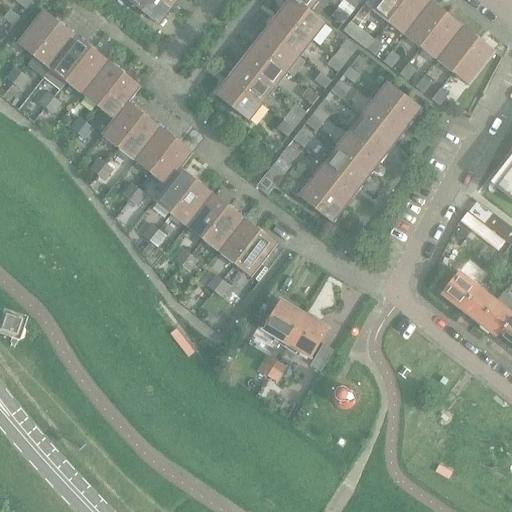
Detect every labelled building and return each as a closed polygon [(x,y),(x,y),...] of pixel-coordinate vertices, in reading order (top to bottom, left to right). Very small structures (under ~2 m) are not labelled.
[(17,0),(16,2),(27,10),(33,2),(29,0),(17,0)] [(172,9),(160,0),(125,0),(159,26),(172,9)] [(178,0),(160,0),(172,9),(178,0)] [(291,0),(290,0),(278,15),(312,41),(325,24),(309,12),(309,13),(291,0)] [(291,0),(309,13),(309,12),(318,0),(291,0)] [(361,1),(359,0),(344,0),(344,1),(355,9),(361,1)] [(369,0),(365,5),(371,10),(379,0),(369,0)] [(379,0),(371,10),(388,23),(406,0),(379,0)] [(430,2),(426,0),(406,0),(388,23),(404,36),(430,2)] [(446,15),(430,2),(404,36),(420,48),(446,15)] [(348,17),(338,9),(331,17),(342,25),(348,17)] [(3,18),(14,26),(20,19),(9,10),(3,18)] [(17,45),(34,58),(60,24),(43,11),(17,45)] [(278,15),(266,31),(299,57),(312,41),(278,15)] [(462,28),(446,15),(420,48),(436,61),(462,28)] [(76,37),(60,24),(34,58),(50,70),(76,37)] [(359,26),(350,37),(358,43),(367,32),(359,26)] [(478,40),(462,28),(436,61),(452,73),(478,40)] [(305,62),(299,57),(266,31),(253,47),(287,73),(293,78),(305,62)] [(60,91),(66,83),(92,50),(76,37),(50,70),(44,78),(60,91)] [(383,45),(375,39),(367,50),(375,56),(383,45)] [(357,49),(346,40),(340,48),(350,57),(357,49)] [(495,53),(478,40),(452,73),(469,86),(495,53)] [(253,47),(241,63),(274,89),(287,73),(253,47)] [(108,62),(92,50),(66,83),(82,95),(108,62)] [(399,58),(391,52),(383,62),(391,69),(399,58)] [(343,65),(333,57),(326,65),(337,73),(343,65)] [(124,75),(108,62),(82,95),(98,108),(124,75)] [(241,63),(228,80),(261,105),(274,89),(241,63)] [(407,64),(399,75),(407,81),(415,70),(407,64)] [(360,76),(349,67),(343,75),(354,84),(360,76)] [(6,79),(13,84),(21,73),(14,68),(6,79)] [(21,73),(13,84),(20,90),(29,79),(21,73)] [(331,82),(320,73),(314,81),(325,89),(331,82)] [(141,88),(124,75),(98,108),(114,120),(128,103),(141,88)] [(431,83),(424,77),(415,88),(423,94),(431,83)] [(228,80),(215,96),(248,122),(261,105),(228,80)] [(388,83),(375,100),(408,126),(421,110),(388,83)] [(347,92),(337,84),(330,91),(341,100),(347,92)] [(318,98),(308,89),(301,97),(312,105),(318,98)] [(447,96),(440,89),(431,100),(439,106),(447,96)] [(38,104),(45,109),(53,98),(47,93),(38,104)] [(53,98),(45,109),(52,115),(61,104),(53,98)] [(335,108),(324,100),(318,107),(329,116),(335,108)] [(408,126),(375,100),(362,116),(395,142),(408,126)] [(144,116),(128,103),(114,120),(101,136),(118,149),(144,116)] [(306,114),(295,105),(289,113),(300,121),(306,114)] [(160,129),(144,116),(118,149),(134,161),(160,129)] [(322,124),(311,116),(305,124),(316,132),(322,124)] [(395,142),(362,116),(349,132),(383,158),(395,142)] [(70,129),(77,135),(86,123),(79,118),(70,129)] [(293,130),(282,121),(276,129),(287,138),(293,130)] [(86,123),(77,135),(84,140),(93,129),(86,123)] [(177,141),(160,129),(134,161),(150,174),(177,141)] [(310,140),(299,132),(293,140),(303,148),(310,140)] [(383,158),(349,132),(337,148),(370,174),(383,158)] [(193,154),(177,141),(150,174),(166,186),(166,187),(180,169),(180,170),(193,154)] [(297,156),(286,148),(280,156),(291,164),(297,156)] [(370,174),(337,148),(324,164),(357,190),(370,174)] [(90,170),(97,176),(106,164),(98,159),(90,170)] [(113,170),(106,164),(97,176),(104,181),(113,170)] [(357,190),(324,164),(312,181),(345,207),(357,190)] [(284,173),(273,165),(267,173),(278,181),(284,173)] [(511,166),(495,188),(511,200),(511,166)] [(196,182),(180,170),(180,169),(166,187),(166,186),(153,202),(170,215),(196,182)] [(345,207),(312,181),(299,197),(332,223),(345,207)] [(212,194),(196,182),(170,215),(186,228),(212,194)] [(131,184),(122,195),(129,201),(138,189),(131,184)] [(138,189),(129,201),(136,206),(145,195),(138,189)] [(228,207),(212,194),(186,228),(202,240),(228,207)] [(244,220),(228,207),(202,240),(218,253),(244,220)] [(466,214),(459,224),(497,253),(505,243),(466,214)] [(511,244),(511,229),(493,215),(486,224),(505,238),(503,240),(511,246),(511,244)] [(260,232),(244,220),(218,253),(234,265),(260,232)] [(142,236),(149,242),(158,231),(151,225),(142,236)] [(158,231),(149,242),(156,247),(165,236),(158,231)] [(277,245),(260,232),(234,265),(251,278),(277,245)] [(174,261),(181,267),(190,256),(183,250),(174,261)] [(190,256),(181,267),(189,273),(197,261),(190,256)] [(441,295),(460,310),(478,287),(458,272),(441,295)] [(207,287),(214,292),(222,281),(215,275),(207,287)] [(222,281),(214,292),(221,298),(229,286),(222,281)] [(478,287),(460,310),(479,325),(496,302),(478,287)] [(263,330),(286,344),(303,315),(280,301),(263,330)] [(511,314),(496,302),(479,325),(497,339),(511,319),(511,314)] [(328,330),(303,315),(286,344),(311,359),(328,330)] [(511,350),(511,319),(497,339),(511,350)] [(258,327),(248,321),(238,339),(247,345),(258,327)] [(10,326),(8,333),(11,339),(18,341),(24,338),(25,334),(26,331),(23,325),(19,324),(16,323),(10,326)] [(333,350),(322,344),(310,366),(320,372),(333,350)] [(268,356),(258,372),(266,377),(276,361),(268,356)] [(285,367),(276,361),(266,377),(276,383),(285,367)] [(333,390),(332,392),(332,393),(331,395),(331,397),(331,399),(331,401),(332,403),(333,405),(334,407),(335,408),(337,409),(339,410),(341,411),(343,411),(345,411),(347,410),(349,410),(350,409),(352,407),(353,406),(354,405),(355,404),(355,402),(356,401),(356,399),(356,397),(356,396),(355,394),(355,393),(354,391),(353,390),(352,389),(351,388),(348,386),(346,386),(343,386),(340,386),(338,387),(337,387),(336,388),(334,389),(333,390)]
